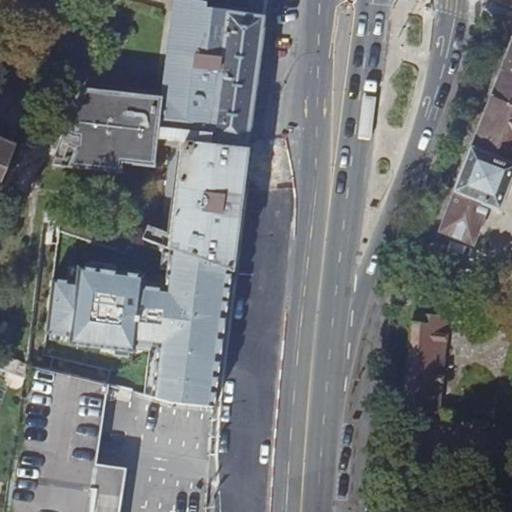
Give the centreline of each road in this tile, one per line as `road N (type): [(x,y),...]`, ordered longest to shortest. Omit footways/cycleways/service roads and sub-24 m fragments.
road 1 (primary): [(321,0),(265,511)]
road 2 (primary): [(328,367),(424,132),(447,53),(451,0)]
road 3 (primary): [(328,367),(373,0)]
road 4 (primary): [(317,511),(328,367)]
